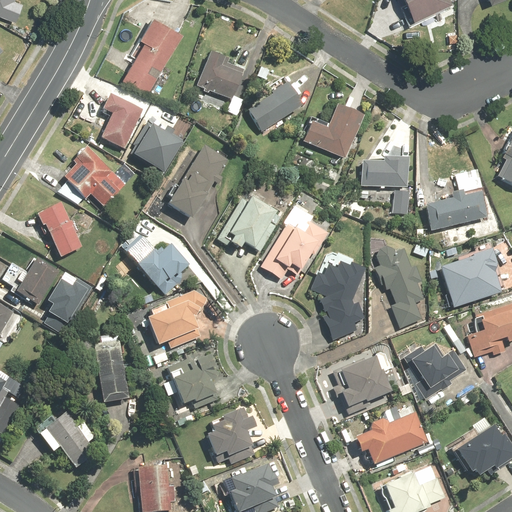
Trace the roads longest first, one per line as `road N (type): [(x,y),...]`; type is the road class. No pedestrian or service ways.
road 1 (residential): [(261,0),(427,98),(458,95),(511,63)]
road 2 (secondary): [(0,165),(89,0)]
road 3 (residential): [(265,339),(336,511)]
